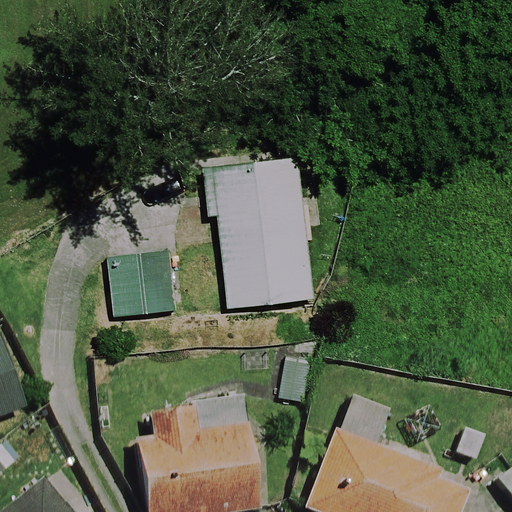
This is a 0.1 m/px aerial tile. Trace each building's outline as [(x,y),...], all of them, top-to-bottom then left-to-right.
[(295,166),(209,174),(211,195),(217,250),(223,312),(309,304),(295,166)] [(170,313),(158,250),(101,261),(113,324),(170,313)] [(0,380),(0,420),(15,415),(1,380),(0,380)] [(189,438),(185,411),(125,419),(138,511),(249,511),(238,431),(189,438)] [(453,511),(462,491),(326,438),(297,511),(453,511)] [(511,511),(511,471),(491,488),(509,511),(511,511)] [(0,511),(57,511),(35,484),(0,511)]
